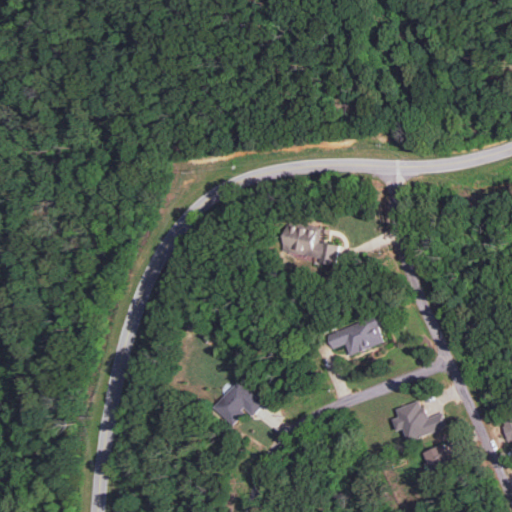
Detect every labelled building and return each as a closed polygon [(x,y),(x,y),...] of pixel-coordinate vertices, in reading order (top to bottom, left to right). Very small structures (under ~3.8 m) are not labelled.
[(284,250),(322,257),(321,262),(338,265),(341,245),(323,241),(325,226),(290,220),(284,250)] [(330,332),(335,348),(349,344),(352,354),(387,343),(382,326),(385,324),(382,315),(330,332)] [(217,406),(236,424),(249,410),(256,416),(267,403),(240,380),(217,406)] [(398,408),(401,416),(396,418),(400,430),(406,428),(411,441),(450,426),(445,412),(431,416),(428,406),(424,408),(421,400),(398,408)] [(511,418),(503,423),(511,440),(511,418)] [(425,452),(436,476),(455,467),(444,443),(425,452)]
